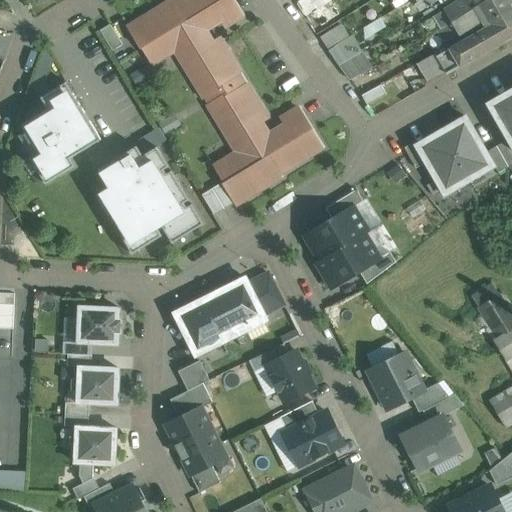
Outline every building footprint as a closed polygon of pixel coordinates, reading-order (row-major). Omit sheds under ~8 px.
[(266,136),(259,124),(268,119),(247,84),(245,85),(238,74),(240,73),(219,38),(210,44),(202,32),(221,20),(225,27),(243,16),(233,0),(179,0),(175,3),(173,0),(128,28),(141,49),(142,48),(152,64),(175,50),(204,98),(206,97),(210,103),(208,105),(237,152),(214,166),(224,183),(223,184),(236,205),(281,177),(280,174),(323,148),(309,125),(309,124),(299,108),(281,119),(285,125),(266,136)] [(302,0),(299,2),(307,16),(313,12),(331,0),(332,0),(302,0)] [(331,0),(313,12),(321,26),(340,14),(331,0)] [(460,0),(435,15),(442,27),(488,0),(460,0)] [(440,28),(438,29),(446,42),(482,20),(485,26),(511,9),(511,7),(507,0),(488,0),(442,27),(440,28)] [(511,9),(485,26),(486,27),(437,55),(445,70),(447,74),(511,36),(511,9)] [(437,23),(430,28),(432,32),(438,29),(440,28),(437,23)] [(123,45),(110,24),(100,31),(113,51),(123,45)] [(329,50),(350,38),(341,24),(320,37),(329,50)] [(329,50),(328,51),(337,66),(340,65),(361,52),(362,52),(352,36),(350,38),(329,50)] [(351,80),(372,67),(371,66),(361,52),(340,65),(351,80)] [(436,53),(416,64),(427,81),(445,70),(437,55),(436,53)] [(48,109),(21,126),(37,153),(33,155),(41,169),(37,171),(46,184),(75,166),(71,159),(102,140),(66,82),(41,98),(48,109)] [(511,91),(508,94),(507,93),(488,104),(509,139),(511,145),(511,91)] [(466,117),(416,146),(426,163),(445,195),(494,166),(486,152),(466,117)] [(511,145),(509,139),(496,146),(508,167),(511,165),(511,145)] [(414,142),(404,148),(416,169),(426,163),(416,146),(414,142)] [(110,188),(97,196),(132,254),(162,236),(157,228),(161,225),(172,243),(204,224),(192,204),(186,208),(184,203),(189,200),(172,171),(166,174),(163,170),(169,167),(157,147),(143,156),(137,146),(120,156),(123,161),(116,165),(113,161),(99,170),(110,188)] [(508,167),(496,146),(486,152),(494,166),(498,173),(508,167)] [(436,182),(427,187),(433,196),(441,190),(436,182)] [(326,209),(332,219),(353,206),(353,208),(363,202),(357,190),(326,209)] [(305,235),(320,261),(365,234),(368,232),(353,208),(353,206),(332,219),(305,235)] [(376,253),(365,234),(320,261),(317,263),(332,289),(360,272),(380,259),(379,258),(376,253)] [(380,259),(360,272),(367,284),(396,262),(390,252),(379,258),(380,259)] [(284,305),(268,273),(249,283),(265,315),(284,305)] [(215,293),(235,332),(266,317),(265,315),(249,283),(246,277),(229,286),(227,282),(213,289),(215,293)] [(14,294),(0,293),(0,305),(14,306),(14,294)] [(235,332),(215,293),(174,313),(196,356),(223,342),(222,339),(235,332)] [(511,314),(499,293),(478,306),(497,338),(511,328),(511,314)] [(14,306),(0,305),(0,317),(13,318),(14,306)] [(120,309),(79,307),(78,343),(92,344),(118,345),(119,333),(121,334),(121,320),(119,320),(120,309)] [(13,318),(0,317),(0,328),(13,329),(13,318)] [(511,328),(497,338),(494,340),(511,369),(511,328)] [(78,343),(63,342),(63,354),(68,355),(92,356),(92,344),(78,343)] [(284,344),(252,360),(257,371),(267,366),(289,355),(284,344)] [(289,355),(267,366),(285,402),(314,387),(296,351),(289,355)] [(423,391),(404,353),(369,371),(388,410),(412,398),(424,392),(423,391)] [(92,356),(68,355),(67,367),(79,367),(91,368),(92,356)] [(200,361),(178,371),(188,391),(209,380),(200,361)] [(91,368),(79,367),(78,403),(89,404),(114,405),(118,405),(119,369),(91,368)] [(438,383),(423,391),(424,392),(412,398),(419,413),(423,411),(449,397),(438,383)] [(511,386),(490,401),(506,427),(511,423),(511,386)] [(449,397),(423,411),(429,423),(443,416),(464,406),(455,394),(449,397)] [(312,401),(280,417),(287,431),(319,415),(312,401)] [(78,403),(65,403),(65,415),(89,416),(89,404),(78,403)] [(178,450),(214,432),(201,407),(166,425),(178,450)] [(287,431),(284,433),(300,465),(343,444),(327,412),(319,415),(287,431)] [(89,416),(65,415),(65,426),(76,427),(88,428),(89,416)] [(429,423),(402,437),(419,471),(460,450),(443,416),(429,423)] [(88,428),(76,427),(75,463),(80,463),(94,464),(115,465),(117,429),(88,428)] [(191,475),(227,457),(214,432),(178,450),(191,475)] [(511,477),(511,452),(489,471),(497,485),(511,477)] [(94,464),(80,463),(79,476),(83,484),(93,479),(94,464)] [(354,466),(321,483),(323,488),(307,496),(315,511),(350,511),(372,501),(354,466)] [(83,484),(73,489),(78,500),(83,497),(99,489),(94,478),(93,479),(83,484)] [(99,489),(83,497),(89,508),(94,506),(94,505),(115,495),(110,484),(99,489)] [(122,511),(135,506),(133,501),(139,498),(138,495),(133,486),(115,495),(94,505),(94,506),(97,511),(122,511)] [(503,511),(490,486),(450,507),(452,511),(503,511)] [(267,511),(261,499),(234,511),(267,511)]
